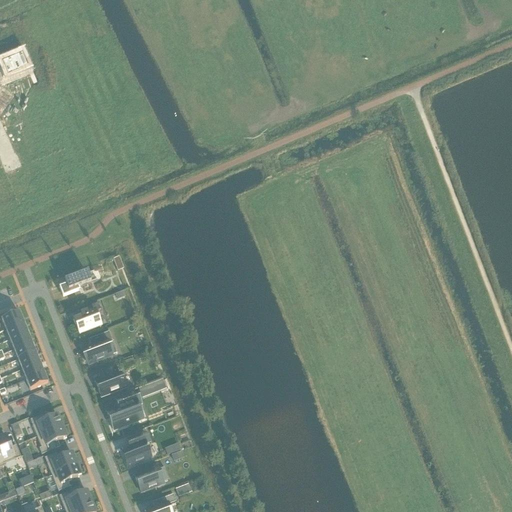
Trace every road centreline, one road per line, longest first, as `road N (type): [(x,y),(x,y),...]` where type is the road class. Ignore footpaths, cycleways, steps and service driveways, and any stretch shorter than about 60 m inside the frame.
road 1 (residential): [(129,511),(43,289),(26,296)]
road 2 (residential): [(64,392),(110,511)]
